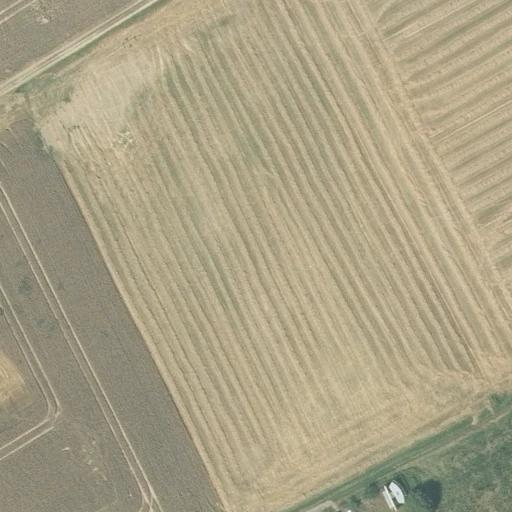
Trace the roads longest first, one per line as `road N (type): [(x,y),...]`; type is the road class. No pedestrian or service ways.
road 1 (track): [(511,409),(326,511)]
road 2 (track): [(132,0),(0,83)]
